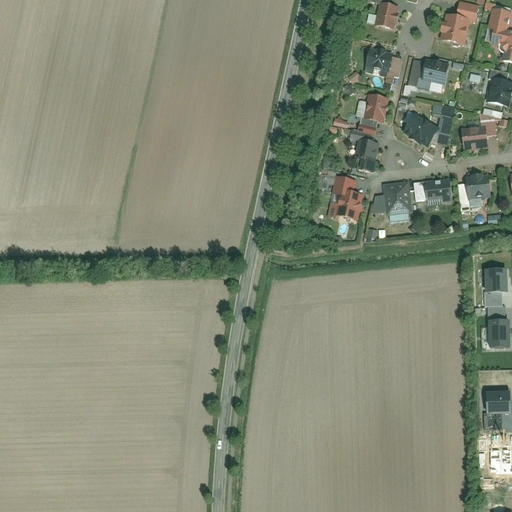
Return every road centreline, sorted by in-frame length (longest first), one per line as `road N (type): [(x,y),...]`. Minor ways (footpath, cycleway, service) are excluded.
road 1 (tertiary): [(217,511),(230,369),(307,0)]
road 2 (residential): [(511,158),(387,175)]
